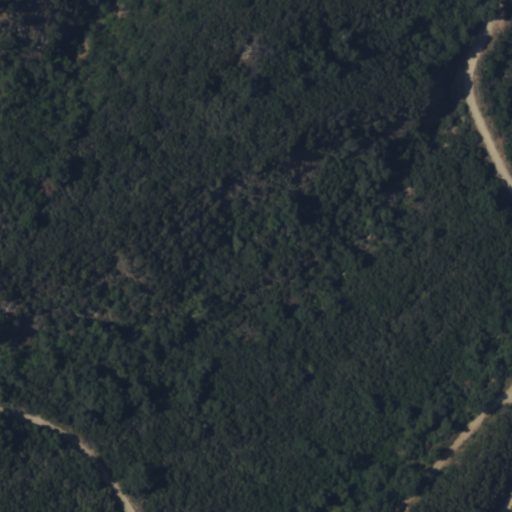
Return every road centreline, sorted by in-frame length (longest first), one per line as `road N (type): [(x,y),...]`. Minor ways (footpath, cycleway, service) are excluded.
road 1 (track): [(511,495),(508,401),(484,409),(389,511),(118,491),(55,426),(0,410)]
road 2 (track): [(484,0),(468,84),(511,184)]
